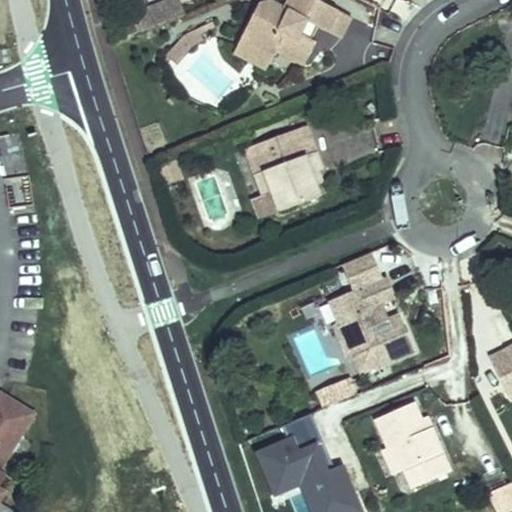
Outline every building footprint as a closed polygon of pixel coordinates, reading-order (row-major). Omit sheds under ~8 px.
[(174,5),(177,12),(207,0),(215,0),(216,0),(168,0),(135,13),(137,19),(174,5)] [(260,3),(246,31),(250,44),(273,57),(277,51),(304,65),(317,41),(312,39),(301,33),(307,21),(318,27),(341,38),(352,17),(319,0),(289,0),(285,8),(270,0),(260,3)] [(174,5),(137,19),(141,30),(178,15),(177,12),(174,5)] [(301,33),(312,39),(318,27),(307,21),(301,33)] [(213,22),(199,29),(202,35),(216,28),(213,22)] [(205,41),(202,35),(199,29),(186,35),(167,56),(177,65),(193,46),(205,41)] [(268,67),(273,57),(250,44),(246,31),(236,50),(268,67)] [(255,145),(264,171),(256,174),(264,195),(255,199),(262,218),(322,196),(318,185),(314,173),(321,171),(322,170),(315,151),(307,154),(300,137),(306,126),(255,145)] [(315,151),(306,126),(300,137),(307,154),(315,151)] [(264,171),(255,145),(246,148),(256,174),(264,171)] [(159,166),(166,185),(183,179),(177,160),(159,166)] [(314,173),(318,185),(325,182),(321,171),(314,173)] [(167,192),(157,196),(166,215),(175,211),(167,192)] [(399,316),(388,320),(382,322),(375,305),(394,297),(387,279),(331,302),(338,321),(334,326),(347,356),(354,357),(361,373),(414,351),(399,316)] [(382,322),(388,320),(382,306),(377,308),(382,322)] [(511,345),(505,349),(511,361),(511,373),(501,379),(510,397),(511,396),(511,345)] [(511,373),(511,361),(505,349),(490,357),(501,379),(511,373)] [(349,380),(319,392),(325,407),(355,394),(349,380)] [(0,466),(32,414),(0,394),(0,466)] [(375,419),(388,448),(394,445),(405,470),(413,488),(451,471),(432,428),(426,430),(422,419),(415,402),(375,419)] [(359,511),(360,511),(341,465),(327,471),(316,445),(323,442),(311,414),(282,426),(288,440),(257,453),(274,494),(311,479),(325,511),(359,511)] [(426,430),(432,428),(427,417),(422,419),(426,430)] [(334,468),(323,442),(316,445),(327,471),(334,468)] [(394,445),(388,448),(382,450),(393,475),(405,470),(394,445)] [(325,511),(311,479),(300,484),(311,511),(325,511)] [(499,511),(508,511),(511,510),(511,491),(509,484),(490,493),(499,511)]
